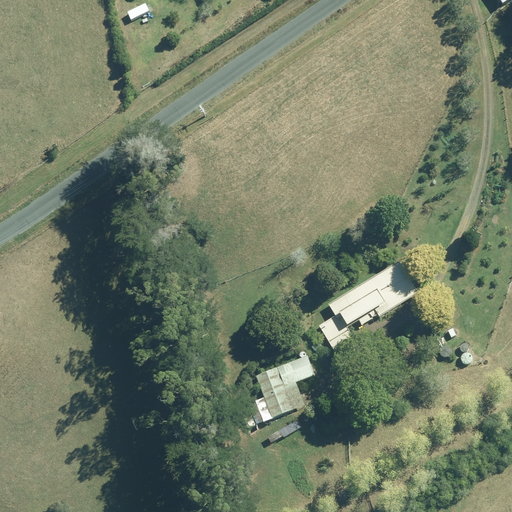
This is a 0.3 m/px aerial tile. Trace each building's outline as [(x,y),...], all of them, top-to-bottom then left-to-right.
[(511,0),(494,0),(499,8),(511,0)] [(333,319),(317,328),(333,354),(354,341),(347,328),(357,322),(360,328),(376,318),(377,320),(411,300),(393,269),(326,308),(333,319)] [(445,345),(436,354),(446,364),(455,355),(445,345)] [(467,346),(457,349),(462,365),(472,362),(467,346)] [(237,411),(246,432),(302,408),(293,386),(315,377),(307,358),(307,357),(307,356),(307,355),(306,355),(306,354),(305,354),(305,353),(304,353),(303,353),(302,353),(301,353),(301,354),(300,354),(300,355),(299,356),(299,357),(299,358),(300,358),(300,359),(301,360),(255,378),(264,400),(237,411)] [(437,358),(427,357),(427,369),(436,369),(437,358)] [(300,420),(265,440),(269,447),(304,427),(300,420)]
